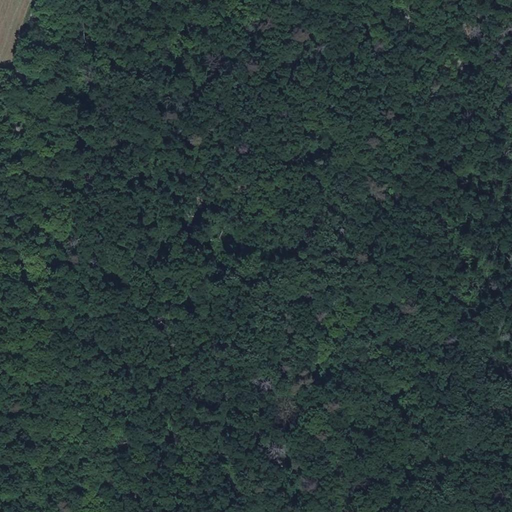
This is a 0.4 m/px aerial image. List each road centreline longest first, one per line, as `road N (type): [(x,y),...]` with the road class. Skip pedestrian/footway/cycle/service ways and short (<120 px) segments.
road 1 (track): [(32,511),(12,164),(25,43),(39,0)]
road 2 (track): [(385,0),(511,105)]
